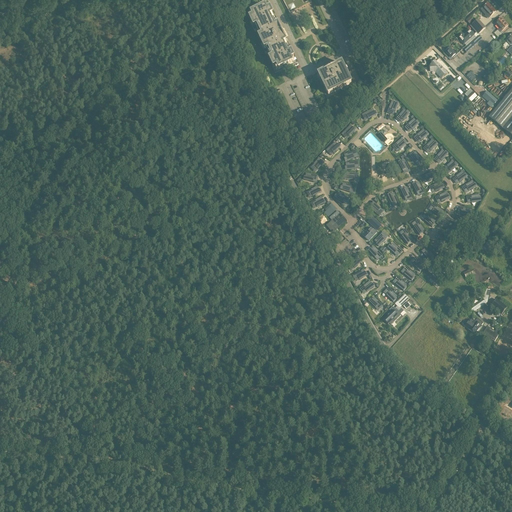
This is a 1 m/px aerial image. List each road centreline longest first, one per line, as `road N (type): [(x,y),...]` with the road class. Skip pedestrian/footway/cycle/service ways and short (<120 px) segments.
road 1 (unclassified): [(511,447),(412,380),(383,346),(236,83),(210,0)]
road 2 (track): [(0,452),(141,466),(401,511)]
road 3 (residential): [(320,1),(347,53),(308,73),(271,0)]
